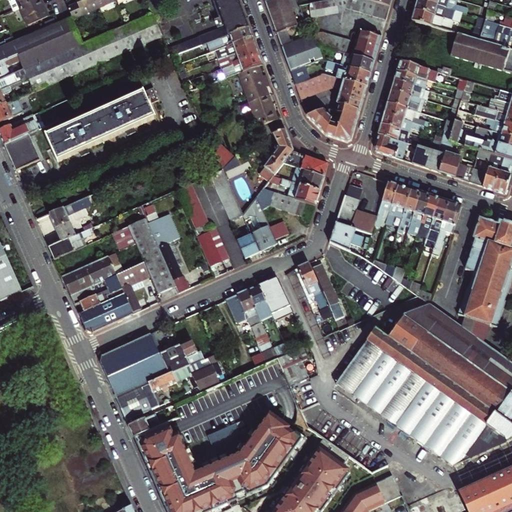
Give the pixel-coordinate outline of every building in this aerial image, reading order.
[(19,8),(37,0),(7,0),(12,11),(19,8)] [(47,18),(38,0),(37,0),(19,8),(27,27),(47,18)] [(98,7),(94,0),(75,0),(77,5),(82,14),(98,7)] [(237,0),(214,0),(228,36),(229,35),(248,29),(237,0)] [(268,0),(265,1),(276,34),(286,31),(297,26),(297,30),(307,28),(305,22),(296,23),(287,0),(268,0)] [(333,0),(310,4),(310,9),(311,18),(338,13),(338,11),(344,10),(345,8),(386,20),(390,7),(365,0),(333,0)] [(419,0),(417,0),(414,10),(442,18),(444,11),(448,12),(447,15),(457,18),(459,12),(419,0)] [(419,0),(459,12),(467,14),(469,9),(448,3),(448,0),(419,0)] [(495,3),(490,1),(487,9),(487,11),(493,12),(495,3)] [(485,19),(487,11),(487,9),(480,7),(477,17),(485,19)] [(411,21),(439,29),(442,21),(445,22),(446,19),(442,18),(414,10),(411,21)] [(155,11),(151,12),(152,15),(159,28),(163,27),(155,11)] [(493,12),(487,11),(485,19),(484,20),(493,23),(496,13),(493,12)] [(162,36),(159,28),(152,15),(136,22),(127,26),(109,34),(83,45),(24,70),(6,78),(0,80),(0,106),(5,105),(1,97),(12,92),(11,88),(22,83),(23,86),(32,82),(36,91),(148,42),(162,36)] [(13,43),(7,46),(0,49),(0,80),(6,78),(2,69),(20,61),(24,70),(83,45),(71,18),(59,24),(13,43)] [(484,20),(478,40),(511,49),(511,27),(504,26),(493,23),(484,20)] [(381,34),(360,28),(352,56),(374,62),(381,34)] [(227,46),(252,38),(248,29),(229,35),(232,42),(227,44),(227,46)] [(291,72),(305,67),(323,61),(320,53),(317,46),(314,38),(291,45),(286,31),(276,34),(291,72)] [(346,54),(350,40),(328,34),(323,33),(313,34),(314,38),(317,46),(346,54)] [(255,47),(252,38),(227,46),(229,52),(219,55),(221,60),(230,56),(255,47)] [(508,92),(511,93),(511,49),(478,40),(473,61),(476,62),(474,66),(480,68),(481,64),(511,72),(511,85),(510,85),(508,92)] [(229,52),(227,46),(222,48),(219,49),(217,50),(219,55),(229,52)] [(342,60),(341,66),(370,74),(374,62),(352,56),(346,54),(317,46),(320,53),(342,60)] [(234,65),(259,57),(255,47),(230,56),(234,65)] [(262,66),(259,57),(234,65),(229,67),(228,67),(231,76),(238,74),(258,67),(262,66)] [(340,80),(348,82),(366,88),(370,74),(341,66),(326,62),(324,70),(341,75),(340,80)] [(426,80),(429,70),(399,62),(397,71),(426,80)] [(270,86),(267,79),(264,80),(262,77),(258,67),(238,74),(249,103),(269,96),(266,88),(270,86)] [(291,72),(295,85),(309,79),(305,67),(291,72)] [(426,80),(442,84),(444,74),(429,70),(426,80)] [(397,71),(394,81),(424,90),(426,80),(397,71)] [(295,85),(300,99),(332,87),(329,77),(323,75),(309,79),(295,85)] [(329,77),(332,87),(345,90),(348,82),(340,80),(329,77)] [(391,91),(411,97),(412,93),(420,95),(421,92),(423,93),(424,90),(394,81),(391,91)] [(348,82),(345,90),(341,105),(345,107),(360,111),(366,88),(348,82)] [(88,152),(85,147),(124,131),(126,136),(134,132),(132,127),(154,118),(148,104),(157,100),(152,88),(44,136),(55,161),(72,154),(77,152),(79,156),(88,152)] [(498,100),(502,101),(511,104),(511,93),(508,92),(500,90),(498,100)] [(391,91),(388,103),(407,109),(411,97),(391,91)] [(269,96),(249,103),(258,128),(278,120),(269,96)] [(421,99),(411,97),(407,109),(415,111),(417,112),(421,99)] [(455,99),(452,108),(458,110),(461,101),(455,99)] [(13,101),(5,105),(0,106),(0,123),(5,121),(19,115),(13,101)] [(499,110),(511,114),(511,104),(502,101),(499,110)] [(388,103),(385,113),(415,122),(415,119),(413,119),(415,111),(407,109),(388,103)] [(497,115),(496,120),(511,124),(511,114),(499,110),(478,105),(476,109),(497,115)] [(325,135),(335,138),(342,114),(330,110),(331,106),(307,117),(325,135)] [(343,110),(342,114),(335,138),(346,142),(351,140),(360,111),(345,107),(343,110)] [(385,113),(381,125),(409,133),(411,125),(413,125),(415,122),(385,113)] [(7,127),(0,130),(0,139),(2,145),(27,134),(38,129),(32,116),(7,127)] [(447,120),(444,130),(444,131),(452,132),(455,123),(447,120)] [(455,120),(455,123),(452,132),(449,141),(453,142),(457,143),(463,123),(455,120)] [(493,131),(511,136),(511,124),(496,120),(493,131)] [(378,135),(406,143),(409,133),(381,125),(378,135)] [(476,149),(481,150),(505,157),(511,159),(511,136),(493,131),(477,127),(475,134),(485,137),(484,142),(467,137),(464,145),(476,149)] [(294,151),(285,129),(273,133),(277,147),(277,146),(276,147),(275,147),(274,148),(274,149),(274,150),(274,151),(274,152),(275,153),(276,153),(260,175),(270,183),(274,177),(284,165),(294,151)] [(449,153),(453,142),(449,141),(452,132),(444,131),(441,142),(438,152),(445,154),(439,172),(463,180),(467,166),(459,164),(461,157),(449,153)] [(38,160),(27,134),(2,145),(14,171),(38,160)] [(412,164),(418,146),(406,143),(378,135),(375,148),(377,152),(412,164)] [(445,154),(438,152),(418,146),(412,164),(439,172),(445,154)] [(481,150),(480,157),(483,158),(483,159),(491,161),(483,186),(494,190),(505,157),(481,150)] [(284,165),(297,169),(324,177),(328,164),(294,151),(284,165)] [(511,159),(505,157),(494,190),(506,194),(511,174),(506,173),(509,164),(511,164),(511,159)] [(486,171),(474,168),(469,182),(481,186),(486,171)] [(324,177),(297,169),(293,183),(320,192),(324,177)] [(215,187),(218,194),(220,200),(223,206),(226,212),(228,219),(241,213),(238,208),(235,201),(232,195),(230,189),(227,183),(224,177),(223,175),(221,171),(210,176),(212,182),(215,187)] [(315,206),(320,192),(293,183),(288,197),(293,199),(299,201),(306,203),(315,206)] [(181,196),(193,191),(191,184),(178,190),(181,196)] [(380,210),(389,213),(397,187),(389,184),(380,210)] [(351,187),(347,197),(359,201),(363,191),(351,187)] [(397,187),(389,213),(386,222),(384,227),(392,229),(395,220),(401,222),(403,216),(411,191),(397,187)] [(270,206),(274,193),(265,190),(258,198),(263,210),(270,206)] [(184,203),(196,198),(193,191),(181,196),(184,203)] [(403,216),(412,219),(421,194),(411,191),(403,216)] [(276,208),(280,195),(274,193),(270,206),(276,208)] [(416,240),(430,197),(421,194),(412,219),(410,225),(407,237),(416,240)] [(282,210),(287,197),(280,195),(276,208),(282,210)] [(288,212),(293,199),(288,197),(287,197),(282,210),(288,212)] [(351,228),(356,213),(360,201),(359,201),(347,197),(346,197),(337,224),(351,228)] [(420,238),(427,241),(439,201),(430,197),(416,240),(416,242),(419,243),(420,238)] [(187,209),(199,204),(196,198),(184,203),(187,209)] [(278,245),(276,240),(273,234),(270,228),(263,210),(258,198),(254,204),(248,211),(271,248),(278,245)] [(299,201),(293,199),(288,212),(295,214),(299,201)] [(60,241),(75,235),(67,216),(85,208),(81,200),(48,215),(60,241)] [(306,203),(299,201),(295,214),(301,217),(306,203)] [(439,201),(427,241),(436,244),(449,204),(439,201)] [(202,210),(199,204),(187,209),(189,215),(202,210)] [(449,204),(436,244),(432,255),(439,257),(444,241),(443,241),(446,232),(452,234),(461,208),(449,204)] [(148,216),(155,213),(152,205),(144,209),(148,216)] [(140,207),(134,209),(139,220),(145,218),(142,212),(140,207)] [(192,221),(204,216),(202,210),(189,215),(192,221)] [(380,210),(377,219),(386,222),(389,213),(380,210)] [(250,234),(258,253),(262,251),(266,251),(269,250),(271,248),(248,211),(242,217),(250,234)] [(377,221),(356,213),(351,228),(361,232),(372,235),(377,221)] [(169,215),(148,225),(154,237),(175,286),(179,294),(190,289),(186,280),(182,276),(177,263),(174,257),(168,244),(175,240),(179,239),(180,238),(169,215)] [(207,223),(204,216),(192,221),(195,229),(207,223)] [(145,219),(127,227),(117,231),(115,239),(120,252),(135,245),(154,237),(148,225),(145,219)] [(489,326),(497,329),(511,283),(511,226),(505,224),(500,222),(499,226),(479,220),(472,240),(475,240),(465,271),(473,273),(468,290),(466,290),(465,291),(465,293),(458,316),(466,319),(489,326)] [(270,228),(273,234),(286,228),(283,222),(270,228)] [(196,236),(210,230),(207,223),(195,229),(193,230),(196,236)] [(333,234),(357,242),(361,232),(351,228),(337,224),(333,234)] [(93,227),(75,235),(60,241),(48,247),(54,260),(84,247),(80,238),(96,231),(94,227),(93,227)] [(286,228),(273,234),(276,240),(289,235),(286,228)] [(212,269),(225,264),(221,255),(225,253),(215,231),(211,233),(210,230),(196,236),(197,238),(198,238),(212,269)] [(237,241),(245,259),(258,253),(250,234),(237,241)] [(333,234),(330,243),(336,245),(353,253),(357,242),(333,234)] [(175,286),(154,237),(135,245),(143,263),(149,276),(157,294),(175,286)] [(0,303),(19,295),(0,252),(0,303)] [(116,276),(128,270),(120,252),(61,277),(70,296),(91,286),(103,281),(116,276)] [(225,264),(229,262),(225,253),(221,255),(225,264)] [(128,270),(116,276),(124,294),(132,312),(140,309),(129,284),(149,276),(143,263),(128,270)] [(295,270),(307,297),(312,295),(319,309),(327,306),(309,264),(295,270)] [(349,325),(322,267),(314,270),(341,328),(349,325)] [(401,285),(403,280),(405,273),(396,270),(393,279),(401,285)] [(116,276),(103,281),(109,294),(103,297),(101,292),(95,294),(91,286),(70,296),(74,305),(79,303),(83,311),(124,294),(116,276)] [(277,278),(259,286),(272,316),(274,321),(293,313),(277,278)] [(410,292),(413,284),(403,280),(401,285),(410,292)] [(413,284),(410,292),(419,298),(422,288),(413,284)] [(261,321),(272,316),(259,286),(248,291),(261,321)] [(236,323),(247,318),(262,353),(250,358),(256,371),(279,361),(274,349),(261,321),(248,291),(226,300),(236,323)] [(132,312),(124,294),(83,311),(78,314),(85,330),(92,332),(133,314),(132,312)] [(470,461),(511,443),(511,364),(505,359),(483,344),(463,329),(430,306),(404,318),(405,319),(389,340),(376,330),(337,385),(367,406),(453,469),(459,466),(465,458),(470,461)] [(489,326),(466,319),(463,329),(483,344),(489,326)] [(159,355),(150,334),(98,357),(107,377),(140,363),(149,385),(169,376),(160,356),(159,355)] [(180,347),(186,361),(197,355),(191,342),(180,347)] [(279,361),(289,356),(284,345),(274,349),(279,361)] [(189,367),(186,361),(180,347),(179,347),(160,356),(169,376),(189,367)] [(309,362),(303,350),(289,356),(279,361),(292,389),(311,381),(303,364),(309,362)] [(199,354),(197,355),(186,361),(189,367),(202,361),(199,354)] [(151,395),(185,380),(193,376),(212,368),(209,358),(202,361),(189,367),(169,376),(149,385),(142,388),(152,410),(157,408),(151,395)] [(140,363),(107,377),(117,399),(142,388),(149,385),(140,363)] [(201,395),(220,386),(212,368),(193,376),(196,382),(193,383),(195,386),(197,385),(201,395)] [(152,410),(142,388),(117,399),(127,421),(152,410)] [(160,426),(155,415),(129,426),(134,438),(160,426)] [(210,511),(268,487),(303,439),(270,415),(241,453),(196,475),(176,432),(173,433),(168,422),(160,426),(134,438),(167,511),(210,511)] [(245,425),(242,420),(207,436),(212,447),(241,434),(238,428),(245,425)] [(269,511),(321,511),(349,474),(341,468),(348,458),(322,440),(269,511)] [(511,443),(470,461),(465,458),(459,466),(453,469),(462,486),(464,492),(511,470),(511,443)] [(406,511),(499,511),(511,507),(511,470),(464,492),(462,486),(424,502),(406,510),(406,511)] [(366,511),(367,511),(400,497),(391,476),(353,493),(338,511),(366,511)]
